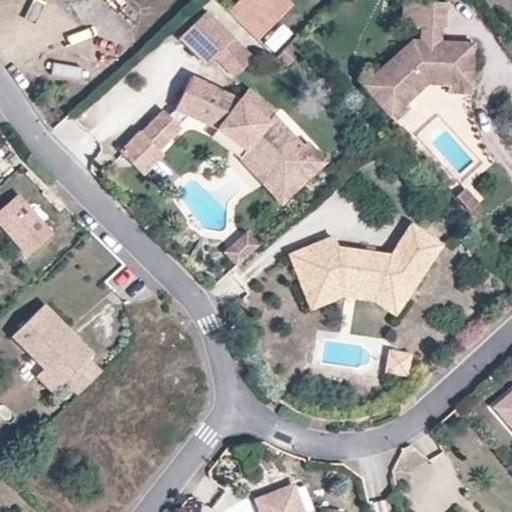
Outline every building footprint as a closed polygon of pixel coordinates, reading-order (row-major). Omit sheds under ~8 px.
[(257,40),(291,5),(286,0),(240,0),(229,13),(257,40)] [(471,80),(473,44),(440,42),(432,42),(433,28),(440,28),(444,28),(445,4),(404,1),(402,26),(421,27),(420,41),(412,41),(362,85),(390,116),(406,102),(427,83),(448,84),(449,78),(471,80)] [(206,65),(214,57),(233,39),(205,11),(179,38),(206,65)] [(440,42),(440,28),(433,28),(432,42),(440,42)] [(234,77),(253,59),(233,39),(214,57),(234,77)] [(302,146),(273,115),(268,121),(239,100),(190,77),(175,109),(189,115),(218,129),(246,151),(270,177),(273,174),(292,194),(326,162),(306,142),(302,146)] [(471,93),(471,80),(449,78),(448,84),(448,92),(471,93)] [(276,111),(247,89),(239,100),(268,121),(273,115),(276,111)] [(395,122),(410,108),(406,102),(390,116),(395,122)] [(178,125),(189,115),(175,109),(168,116),(178,125)] [(158,150),(180,127),(178,125),(168,116),(164,111),(141,133),(158,150)] [(292,194),(273,174),(270,177),(246,151),(218,129),(211,137),(240,159),(281,204),(292,194)] [(143,174),(162,154),(158,150),(141,133),(140,132),(120,152),(143,174)] [(50,234),(17,197),(0,211),(0,222),(28,254),(50,234)] [(403,302),(441,244),(411,224),(390,255),(336,247),(332,237),(289,255),(301,287),(318,280),(321,289),(338,282),(379,286),(403,302)] [(237,265),(259,245),(248,232),(225,253),(237,265)] [(403,302),(379,286),(338,282),(321,289),(318,280),(301,287),(310,309),(343,296),(375,301),(395,315),(403,302)] [(93,354),(44,305),(12,336),(44,368),(52,369),(65,381),(78,394),(101,371),(88,359),(93,354)] [(406,376),(409,355),(389,351),(385,372),(406,376)] [(65,381),(52,369),(44,368),(36,376),(53,393),(65,381)] [(511,388),(493,404),(511,425),(511,388)] [(306,511),(295,483),(257,498),(262,511),(306,511)]
